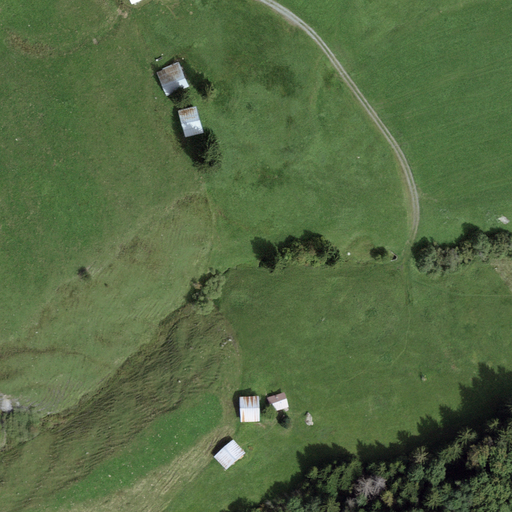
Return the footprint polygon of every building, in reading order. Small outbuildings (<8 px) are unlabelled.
[(184,65),(161,74),(170,97),(193,88),(184,65)] [(202,109),(183,113),(189,139),(208,135),(202,109)] [(291,396),(273,401),(278,414),(296,409),(291,396)] [(267,400),(246,400),(247,425),(268,424),(267,400)] [(239,442),(220,461),(234,474),(252,456),(239,442)]
